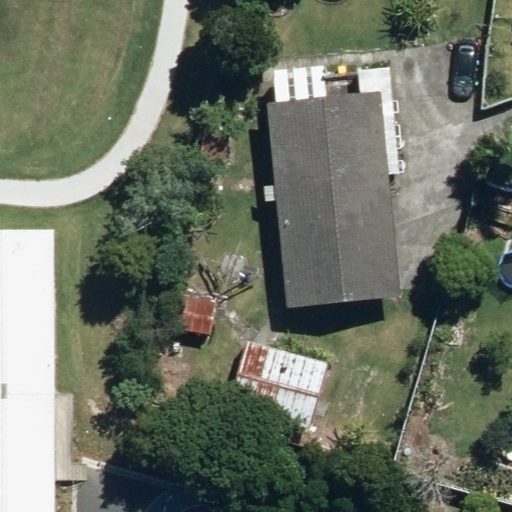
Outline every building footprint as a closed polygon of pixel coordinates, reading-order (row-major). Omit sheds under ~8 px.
[(275,208),(283,319),(392,311),(382,185),(395,184),(386,76),(272,84),(274,112),(268,112),(274,195),(257,196),(259,209),(275,208)] [(190,167),(216,172),(222,142),(195,137),(190,167)] [(0,511),(48,511),(49,392),(50,239),(0,238),(0,511)] [(164,340),(201,343),(204,311),(167,307),(164,340)] [(221,417),(304,438),(320,372),(238,351),(221,417)] [(152,404),(185,412),(194,377),(161,369),(152,404)]
